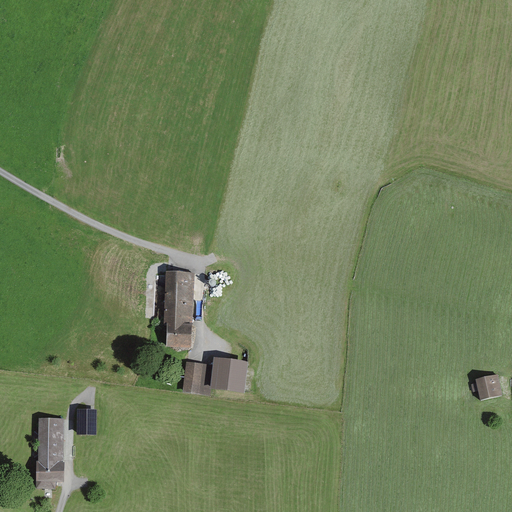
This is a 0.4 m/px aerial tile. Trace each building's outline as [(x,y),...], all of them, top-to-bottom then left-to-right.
[(192,276),(163,275),(161,350),(190,351),(192,276)] [(211,361),(186,359),(183,388),(210,391),(210,388),(242,391),(245,361),(211,357),(211,361)] [(498,378),(474,383),(478,403),(502,398),(498,378)] [(96,408),(78,408),(77,433),(96,433),(96,408)] [(63,422),(36,422),(37,486),(63,486),(63,422)]
